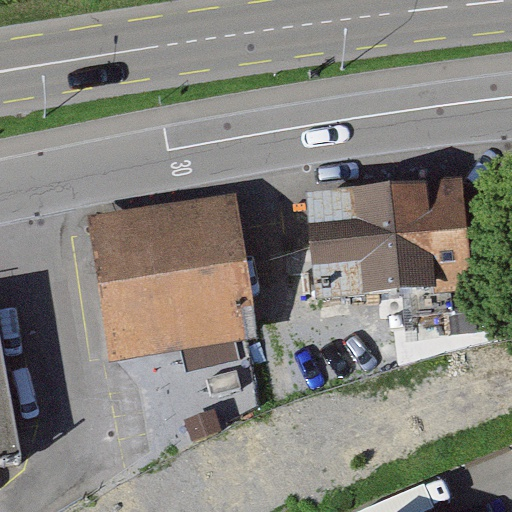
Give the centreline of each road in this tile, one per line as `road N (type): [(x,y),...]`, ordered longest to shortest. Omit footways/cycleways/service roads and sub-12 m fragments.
road 1 (residential): [(0,194),(164,160),(511,112)]
road 2 (primary): [(0,72),(511,0)]
